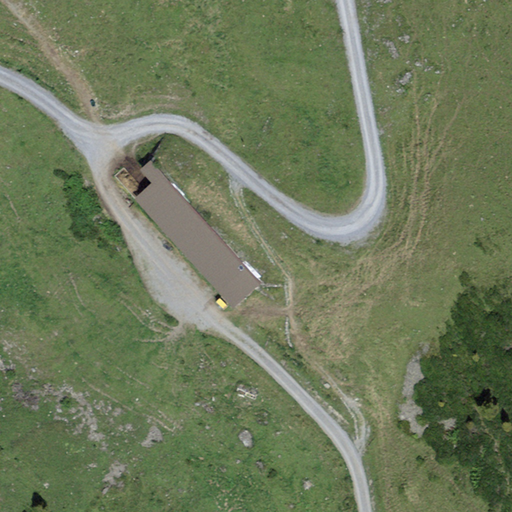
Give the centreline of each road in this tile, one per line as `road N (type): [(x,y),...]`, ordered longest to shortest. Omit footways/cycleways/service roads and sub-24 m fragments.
road 1 (track): [(106,141),(103,178),(120,212),(176,280),(286,379),(356,460)]
road 2 (track): [(344,0),(378,199),(369,215),(349,226),(320,226),(240,173)]
road 3 (track): [(240,173),(177,126),(143,126),(106,141)]
road 4 (track): [(106,141),(0,78)]
